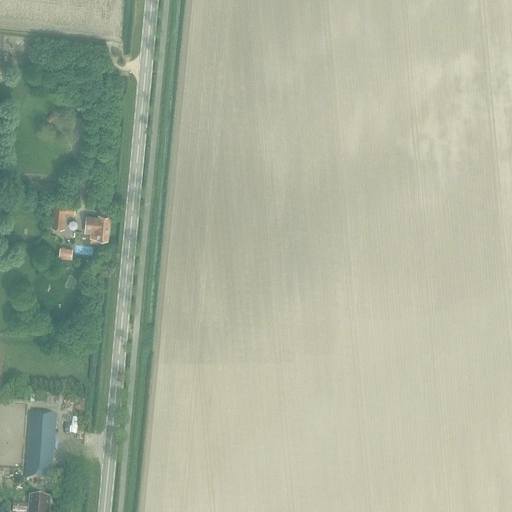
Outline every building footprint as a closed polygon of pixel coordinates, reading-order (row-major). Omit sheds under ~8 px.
[(8,60),(0,63),(3,72),(11,69),(8,60)] [(66,213),(75,214),(76,202),(54,200),(52,228),(65,229),(66,213)] [(87,216),(85,233),(91,233),(90,243),(107,245),(111,210),(101,209),(101,214),(99,214),(99,217),(87,216)] [(72,259),(73,249),(60,247),(59,258),(72,259)] [(56,416),(46,415),(30,414),(25,479),(51,481),(56,416)] [(49,511),(50,499),(40,498),(30,497),(29,506),(13,505),(12,511),(49,511)]
